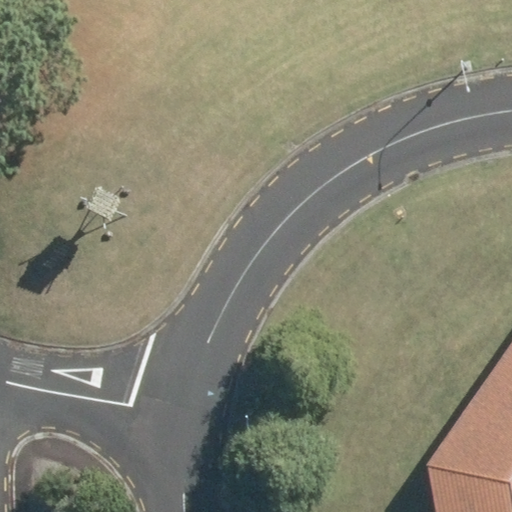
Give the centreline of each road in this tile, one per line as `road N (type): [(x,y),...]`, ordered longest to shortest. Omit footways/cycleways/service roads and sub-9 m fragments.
road 1 (residential): [(177,413),(205,338),(238,281),(315,188),(434,125),(511,109)]
road 2 (residential): [(177,413),(0,381)]
